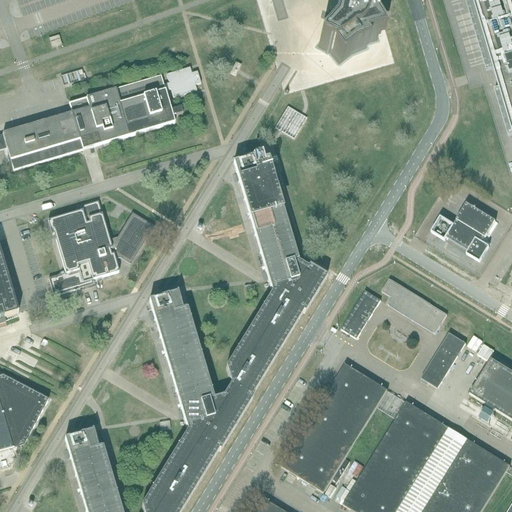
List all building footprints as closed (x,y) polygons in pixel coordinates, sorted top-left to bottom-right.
[(511,0),(472,0),(474,4),(476,3),(477,7),(475,8),(511,133),(511,0)] [(336,22),(335,26),(333,32),(323,43),(321,43),(319,45),(318,46),(318,47),(318,48),(319,49),(320,49),(330,54),(339,65),(352,56),(366,49),(363,45),(378,41),(369,27),(365,12),(349,16),(342,13),(340,12),(341,12),(341,11),(340,11),(340,10),(339,11),(337,13),(336,22)] [(59,36),(49,39),(52,49),(62,46),(59,36)] [(238,72),(239,70),(241,66),(236,64),(230,74),(236,77),(237,73),(238,72)] [(2,135),(3,136),(6,149),(6,150),(7,153),(11,165),(13,172),(83,151),(83,152),(83,150),(94,147),(94,149),(95,148),(124,139),(134,137),(175,124),(173,120),(173,118),(175,117),(183,115),(181,109),(171,112),(170,110),(165,92),(168,91),(171,90),(173,99),(197,92),(195,86),(201,85),(197,73),(191,75),(190,69),(166,76),(169,84),(166,85),(163,86),(161,77),(69,105),(72,115),(70,115),(68,116),(2,135)] [(61,77),(63,87),(85,81),(82,71),(61,77)] [(280,132),(294,140),(307,119),(302,116),(288,108),(275,129),(280,132)] [(270,290),(272,294),(303,285),(297,263),(298,263),(298,262),(297,262),(292,245),(293,245),(285,217),(284,214),(283,211),(281,205),(277,191),(276,191),(271,174),(272,174),(272,173),(270,173),(267,174),(262,156),(260,156),(261,157),(233,165),(236,174),(237,174),(239,174),(241,181),(239,182),(240,182),(238,183),(239,183),(245,200),(244,201),(245,201),(250,218),(249,218),(249,219),(250,219),(255,236),(254,236),(254,237),(255,237),(260,254),(260,255),(261,254),(264,267),(266,272),(265,272),(265,273),(266,272),(266,273),(268,272),(269,276),(270,280),(269,280),(269,281),(268,281),(270,290)] [(81,213),(48,223),(52,236),(54,236),(54,237),(55,240),(55,242),(65,275),(53,279),(51,279),(48,280),(54,298),(81,289),(95,285),(94,281),(119,274),(115,261),(120,260),(131,266),(154,228),(132,215),(117,239),(111,241),(109,242),(98,203),(80,208),(81,213)] [(454,226),(454,227),(453,227),(440,219),(431,234),(436,237),(444,242),(446,239),(468,252),(466,255),(474,260),(479,263),(488,249),(482,244),(485,240),(495,223),(466,205),(456,222),(454,226)] [(18,313),(2,260),(1,261),(0,256),(0,319),(0,320),(4,319),(17,315),(18,315),(18,313)] [(182,511),(219,452),(220,453),(253,399),(252,398),(303,314),(305,315),(327,278),(309,268),(308,270),(305,268),(297,263),(303,285),(272,294),(271,295),(226,369),(231,386),(223,398),(214,401),(220,423),(187,432),(142,507),(143,511),(182,511)] [(392,299),(388,306),(435,336),(442,324),(447,317),(389,281),(382,293),(389,298),(392,299)] [(255,294),(254,286),(244,287),(245,295),(255,294)] [(381,302),(365,292),(341,331),(357,341),(370,320),(381,302)] [(186,428),(187,432),(220,423),(214,401),(213,400),(213,401),(207,383),(208,383),(200,355),(199,352),(192,329),(191,329),(186,312),(187,312),(187,311),(186,312),(186,311),(184,311),(183,312),(177,294),(176,294),(176,295),(149,303),(152,312),(153,312),(155,312),(156,316),(157,319),(155,320),(154,321),(155,321),(160,338),(159,339),(160,339),(166,356),(165,357),(166,357),(171,374),(170,374),(170,375),(171,375),(176,392),(175,392),(175,393),(176,392),(181,407),(181,410),(180,410),(181,411),(182,410),(182,411),(184,410),(185,414),(186,418),(184,418),(184,419),(183,419),(186,428)] [(421,381),(429,385),(438,391),(466,345),(449,335),(421,381)] [(494,352),(484,346),(477,357),(487,363),(494,352)] [(511,373),(492,361),(470,396),(511,421),(511,373)] [(292,475),(303,482),(367,379),(346,366),(282,469),(292,475)] [(0,472),(11,469),(22,450),(21,448),(24,447),(48,401),(3,376),(0,377),(0,376),(0,472)] [(367,379),(303,482),(312,488),(324,495),(345,460),(376,410),(387,393),(388,392),(367,379)] [(387,393),(376,410),(396,422),(406,405),(387,393)] [(351,511),(368,511),(428,417),(407,404),(406,405),(396,422),(356,486),(351,494),(345,503),(343,507),(351,511)] [(428,417),(368,511),(398,511),(449,430),(428,417)] [(160,432),(171,430),(169,422),(159,424),(160,432)] [(398,511),(424,511),(468,442),(449,430),(398,511)] [(121,511),(116,493),(115,490),(108,467),(107,467),(102,450),(103,450),(103,449),(101,450),(101,449),(100,450),(98,450),(93,432),(92,432),(92,433),(64,441),(67,450),(68,450),(69,451),(70,450),(71,453),(73,458),(71,458),(71,459),(70,459),(70,460),(71,459),(76,477),(75,477),(76,477),(81,494),(80,495),(81,495),(86,511),(121,511)] [(453,511),(489,455),(468,442),(424,511),(453,511)] [(489,455),(453,511),(482,511),(506,475),(510,468),(489,455)] [(337,490),(331,487),(325,496),(331,500),(331,499),(337,490)] [(255,511),(283,511),(273,506),(263,499),(255,511)]
